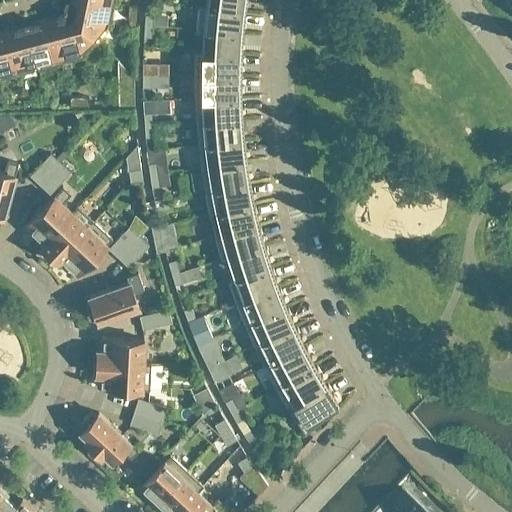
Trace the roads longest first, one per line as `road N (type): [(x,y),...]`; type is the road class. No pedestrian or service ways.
road 1 (residential): [(379,400),(320,292),(294,215),(277,87),(283,0)]
road 2 (residential): [(0,263),(28,283),(55,332),(46,393),(25,430)]
road 3 (residential): [(486,511),(379,400)]
road 4 (residential): [(274,511),(379,400)]
